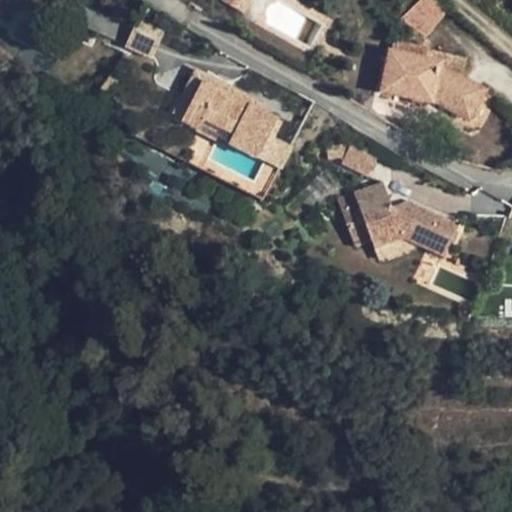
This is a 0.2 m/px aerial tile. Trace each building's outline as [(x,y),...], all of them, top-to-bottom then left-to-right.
[(222,0),(244,12),(250,0),(222,0)] [(420,0),(404,17),(425,37),(450,11),(438,0),(420,0)] [(155,51),(165,35),(139,20),(130,35),(155,51)] [(395,51),(429,59),(431,48),(397,40),(395,51)] [(445,62),(429,59),(395,51),(386,90),(435,101),(437,95),(465,110),(478,117),(494,90),(445,64),(445,62)] [(269,103),(260,98),(256,104),(232,91),(235,84),(201,63),(181,97),(200,109),(195,119),(214,132),(219,122),(251,140),(245,150),(257,157),(266,143),(279,120),(265,110),(269,103)] [(256,104),(260,98),(235,84),(232,91),(256,104)] [(219,122),(214,132),(245,150),(251,140),(219,122)] [(344,160),(353,142),(328,130),(319,147),(344,160)] [(437,208),(384,188),(364,191),(359,166),(329,170),(312,173),(321,222),(339,220),(341,228),(379,222),(425,240),(437,208)]
